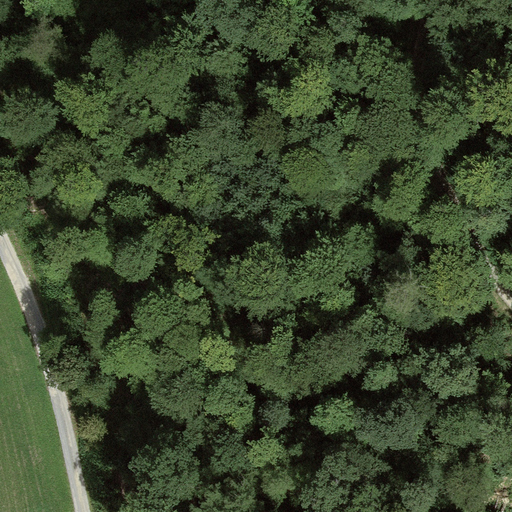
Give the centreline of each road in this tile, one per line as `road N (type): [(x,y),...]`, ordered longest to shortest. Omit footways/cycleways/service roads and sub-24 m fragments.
road 1 (track): [(430,0),(420,31),(422,109),(435,184),(511,295)]
road 2 (track): [(82,511),(49,357),(0,245)]
